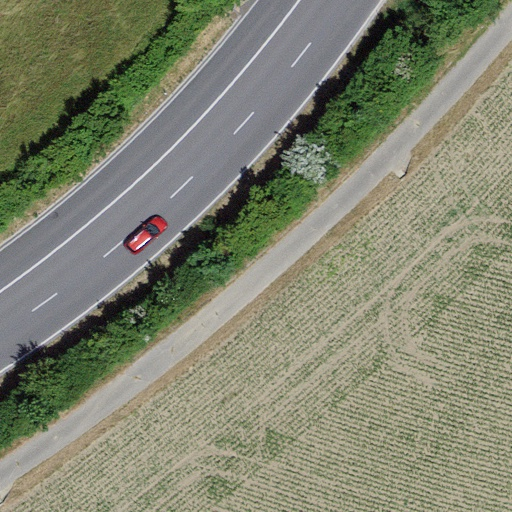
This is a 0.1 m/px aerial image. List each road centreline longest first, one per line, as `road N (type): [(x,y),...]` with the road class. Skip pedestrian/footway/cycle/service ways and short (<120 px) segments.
road 1 (track): [(511,5),(340,202),(102,400),(0,471)]
road 2 (primary): [(0,313),(188,159),(325,0)]
